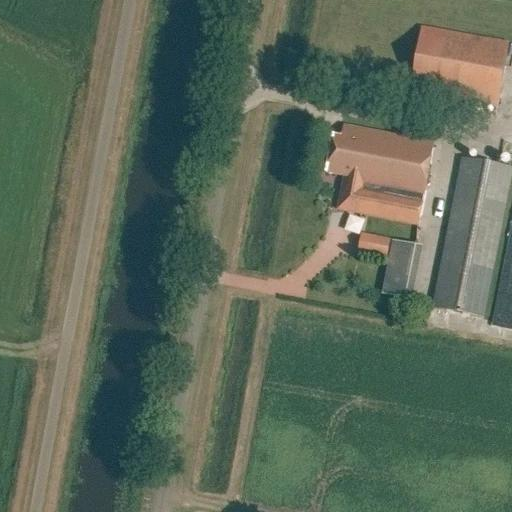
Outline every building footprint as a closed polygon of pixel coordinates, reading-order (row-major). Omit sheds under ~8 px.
[(509,43),(421,28),(410,93),(498,108),(509,43)] [(422,228),(439,145),(354,127),(351,140),(344,138),(336,175),(343,177),(336,210),(422,228)] [(511,172),(511,168),(460,159),(431,309),(484,319),(511,172)] [(386,239),(362,235),(359,253),(383,257),(386,239)] [(511,239),(502,238),(488,327),(511,330),(511,239)]
